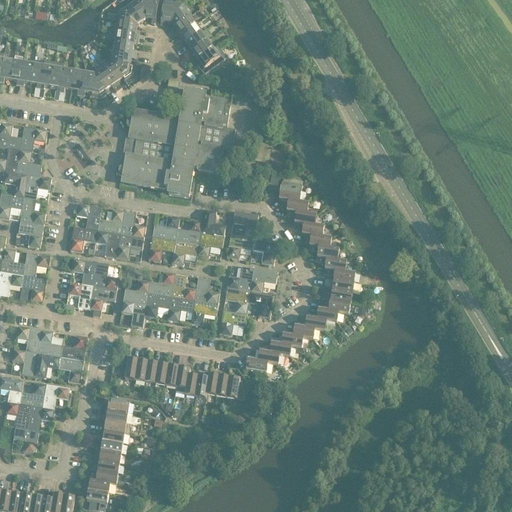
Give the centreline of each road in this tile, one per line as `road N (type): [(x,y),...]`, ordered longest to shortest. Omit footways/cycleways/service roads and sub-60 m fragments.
road 1 (residential): [(71,195),(189,211),(206,201),(267,211),(310,277),(305,306),(231,358),(99,335)]
road 2 (secondary): [(286,0),(511,373)]
road 3 (residential): [(0,469),(44,476),(64,466),(99,335)]
road 4 (residential): [(59,112),(101,119),(151,84),(157,38),(183,67),(182,78)]
road 5 (residential): [(49,316),(71,195)]
